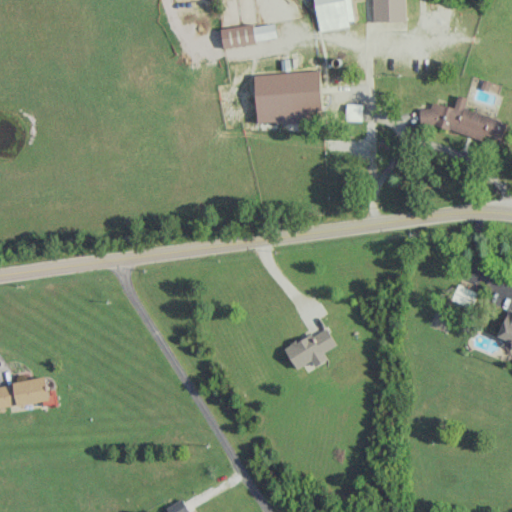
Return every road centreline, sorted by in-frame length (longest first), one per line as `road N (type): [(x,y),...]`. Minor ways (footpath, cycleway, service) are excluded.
road 1 (residential): [(511,213),(458,212),(0,276)]
road 2 (residential): [(116,260),(270,511)]
